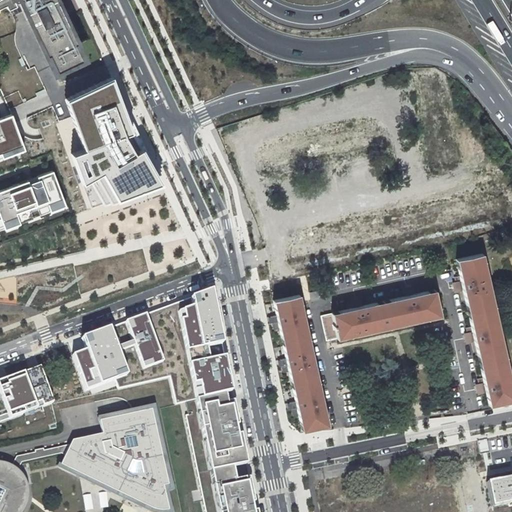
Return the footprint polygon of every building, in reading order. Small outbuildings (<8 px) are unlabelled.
[(0,0),(0,5),(12,0),(14,5),(20,2),(46,56),(48,55),(56,72),(80,60),(73,44),(75,43),(72,36),(76,34),(68,15),(66,9),(65,10),(60,0),(0,0)] [(71,154),(91,210),(161,184),(112,77),(65,100),(68,108),(84,149),(71,154)] [(409,81),(424,171),(450,167),(435,77),(409,81)] [(0,118),(0,158),(24,150),(15,125),(11,114),(0,118)] [(253,172),(385,147),(380,122),(248,147),(253,172)] [(0,190),(0,230),(61,208),(48,172),(0,190)] [(500,192),(281,234),(286,259),(505,217),(500,192)] [(489,405),(511,399),(511,389),(481,254),(456,259),(460,276),(454,277),(456,283),(456,284),(458,283),(460,288),(461,288),(463,288),(471,326),(466,328),(467,334),(470,334),(471,339),(472,339),(474,338),(483,377),(477,379),(479,385),(481,385),(483,390),(484,390),(486,389),(489,405)] [(212,287),(69,338),(86,394),(181,371),(186,389),(231,381),(212,287)] [(348,309),(320,315),(326,340),(440,315),(434,290),(418,294),(416,288),(410,289),(410,292),(405,293),(405,294),(406,296),(360,307),(359,305),(359,304),(354,305),(353,302),(352,302),(346,304),(348,309)] [(327,424),(309,344),(298,295),(273,300),(277,316),(278,321),(275,321),(275,322),(272,323),(274,329),(279,328),(286,359),(287,364),(285,364),(285,365),(282,366),(283,372),(289,371),(296,402),(297,406),(294,407),(294,408),(291,408),(292,409),(293,415),(298,414),(302,430),(327,424)] [(274,315),(267,317),(269,324),(272,323),(275,322),(275,321),(278,321),(277,316),(275,317),(274,315)] [(284,358),(277,360),(278,367),(282,366),(285,365),(285,364),(287,364),(286,359),(284,360),(284,358)] [(0,422),(50,406),(34,362),(0,375),(0,422)] [(255,511),(248,478),(234,481),(231,467),(245,464),(240,437),(239,437),(237,430),(239,430),(231,392),(185,403),(187,415),(185,416),(205,511),(255,511)] [(294,401),(286,403),(288,410),(292,409),(291,408),(294,408),(294,407),(297,406),(296,402),(294,402),(294,401)] [(15,456),(9,471),(15,474),(20,462),(61,453),(64,455),(61,463),(85,475),(86,473),(94,476),(93,479),(100,482),(99,485),(140,504),(141,502),(152,507),(156,508),(159,509),(162,509),(167,508),(162,487),(167,486),(151,410),(103,420),(106,433),(101,434),(71,440),(69,445),(44,450),(43,448),(34,450),(34,452),(15,456)] [(56,420),(47,421),(48,429),(57,428),(56,420)] [(85,475),(61,463),(59,465),(99,485),(100,482),(93,479),(94,476),(86,473),(85,475)] [(0,511),(16,511),(25,496),(16,475),(15,474),(9,471),(0,467),(0,511)] [(496,481),(487,483),(492,507),(511,502),(511,480),(496,484),(496,481)] [(141,502),(140,504),(152,510),(156,511),(158,511),(161,511),(167,511),(167,508),(162,509),(159,509),(156,508),(152,507),(141,502)]
